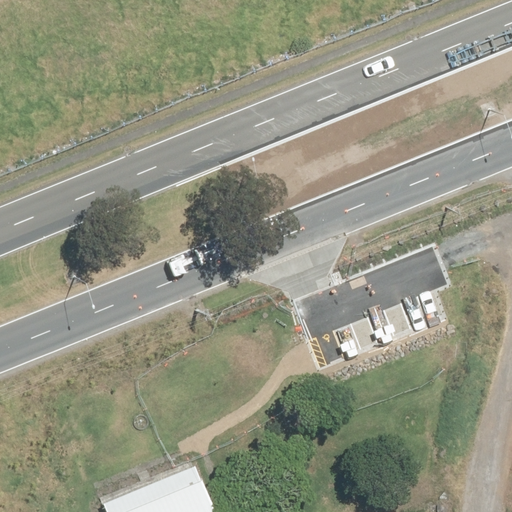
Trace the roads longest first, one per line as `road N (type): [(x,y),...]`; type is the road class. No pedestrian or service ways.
road 1 (primary): [(378,191),(0,342)]
road 2 (primary): [(0,222),(345,82)]
road 3 (track): [(511,210),(463,246),(330,298)]
road 4 (primary): [(345,82),(511,13)]
road 5 (primary): [(378,191),(339,191),(315,173),(307,152),(326,95),(345,82)]
road 6 (track): [(493,511),(511,362)]
road 7 (primary): [(511,142),(378,191)]
